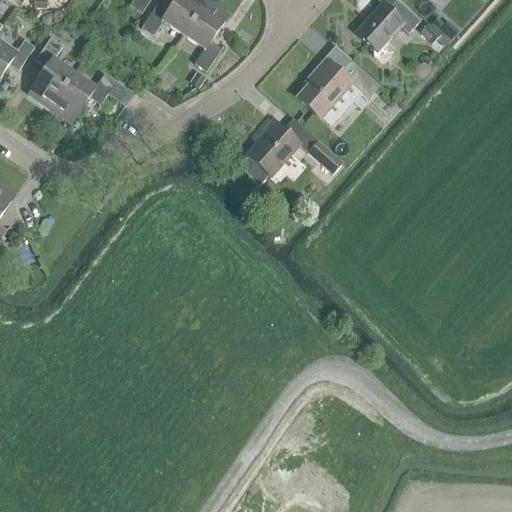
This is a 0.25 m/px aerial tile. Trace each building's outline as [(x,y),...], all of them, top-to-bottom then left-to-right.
[(46,12),(46,0),(33,0),(33,11),(46,12)] [(133,0),(129,7),(140,15),(150,0),(133,0)] [(182,38),(206,4),(200,0),(176,0),(167,15),(156,7),(140,30),(152,38),(162,24),(182,38)] [(419,24),(395,2),(386,12),(381,7),(354,36),(373,53),(372,54),(372,59),(380,65),(384,65),(393,55),(393,50),(386,44),(399,29),(407,37),(419,24)] [(206,4),(182,38),(203,52),(194,66),(205,74),(220,52),(209,44),(227,18),(206,4)] [(450,44),(456,37),(437,20),(431,27),(450,44)] [(431,46),(440,37),(427,25),(419,35),(431,46)] [(49,111),(73,77),(52,62),(62,49),(50,40),(34,63),(45,71),(27,96),(49,111)] [(0,43),(0,79),(8,68),(17,74),(33,50),(23,44),(16,55),(0,43)] [(378,89),(349,63),(338,75),(324,63),(313,76),(316,78),(296,101),(318,120),(348,86),(366,102),(378,89)] [(198,92),(205,81),(195,75),(188,85),(198,92)] [(73,77),(49,111),(70,126),(88,101),(99,108),(115,85),(103,78),(94,91),(73,77)] [(259,188),(268,177),(270,179),(298,147),(271,123),(254,143),(257,146),(246,158),(247,158),(238,169),(259,188)] [(332,178),(343,166),(317,143),(306,156),(332,178)] [(0,191),(0,241),(6,233),(0,229),(0,217),(12,200),(0,191)]
